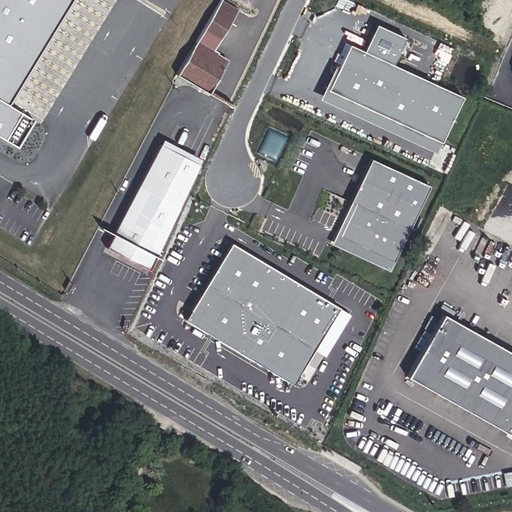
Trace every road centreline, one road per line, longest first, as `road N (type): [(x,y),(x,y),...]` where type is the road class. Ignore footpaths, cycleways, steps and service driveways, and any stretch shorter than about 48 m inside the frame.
road 1 (primary): [(388,511),(0,279)]
road 2 (primary): [(0,306),(339,511)]
road 3 (unclassified): [(298,0),(233,139),(232,180)]
road 4 (unknown): [(261,78),(379,132)]
